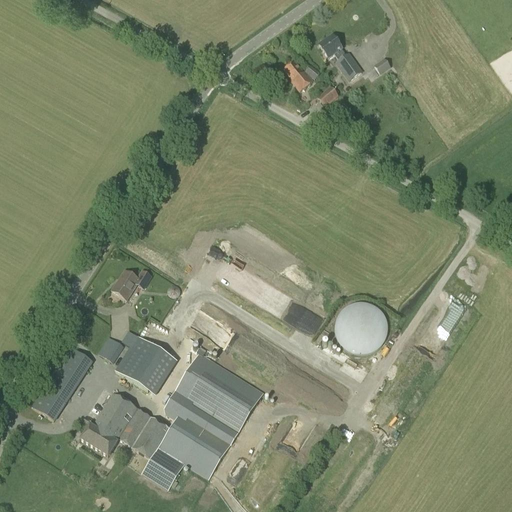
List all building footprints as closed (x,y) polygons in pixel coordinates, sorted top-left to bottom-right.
[(345,58),(342,53),(342,52),(331,37),(318,47),(328,62),(335,58),(339,63),(335,66),(348,85),(362,75),(348,56),(345,58)] [(380,78),(390,71),(383,61),(373,69),(380,78)] [(302,77),(293,65),(283,73),(292,85),(291,85),(298,95),(310,86),(303,76),(302,77)] [(314,83),(320,76),(310,68),(304,75),(314,83)] [(338,99),(330,89),(316,100),(324,110),(338,99)] [(137,282),(124,274),(111,294),(126,304),(136,288),(143,293),(151,280),(142,274),(137,282)] [(360,358),(365,358),(369,357),(373,355),(377,353),(380,350),(383,346),(385,342),(387,338),(387,334),(387,329),(386,325),(385,320),(383,317),(380,313),(376,310),(372,308),(368,306),(364,306),(360,305),(355,306),(351,307),(347,309),(343,312),(340,315),(338,319),(336,323),(335,327),(335,332),(335,336),(336,341),(338,345),(341,348),(344,352),(347,354),(351,356),(356,358),(360,358)] [(130,350),(137,339),(128,334),(121,345),(130,350)] [(112,366),(123,349),(108,340),(97,357),(112,366)] [(161,371),(129,351),(115,374),(146,394),(161,371)] [(67,404),(91,363),(72,352),(51,387),(56,390),(52,397),(58,400),(56,403),(59,404),(61,401),(67,404)] [(236,440),(263,396),(209,362),(182,406),(236,440)] [(30,409),(54,425),(62,413),(38,397),(30,409)] [(170,432),(113,397),(93,429),(89,427),(80,443),(108,460),(119,443),(151,462),(141,477),(168,494),(171,489),(174,490),(177,485),(175,483),(184,468),(209,483),(231,446),(180,415),(170,432)] [(333,401),(327,406),(334,414),(340,409),(333,401)] [(209,424),(206,429),(232,445),(235,439),(209,424)]
